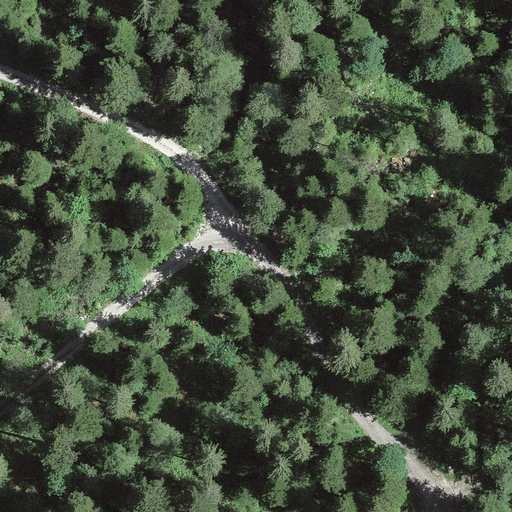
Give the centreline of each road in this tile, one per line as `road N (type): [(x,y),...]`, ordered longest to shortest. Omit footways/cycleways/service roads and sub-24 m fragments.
road 1 (track): [(450,511),(336,378),(309,313),(183,151),(0,70)]
road 2 (track): [(244,227),(178,259),(0,413)]
